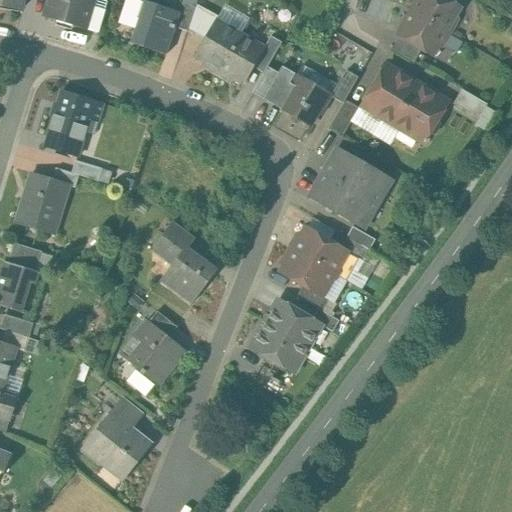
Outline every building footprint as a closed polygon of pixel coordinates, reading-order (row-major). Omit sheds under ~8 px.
[(20,11),(22,0),(0,0),(0,2),(19,6),(19,10),(20,11)] [(85,30),(85,29),(93,0),(48,0),(43,17),(85,30)] [(138,0),(144,2),(144,3),(148,4),(143,18),(139,17),(131,43),(166,54),(180,13),(156,5),(157,0),(138,0)] [(447,0),(417,0),(415,3),(415,4),(411,11),(449,33),(456,21),(455,16),(460,7),(447,0)] [(179,12),(180,13),(175,27),(187,31),(195,7),(182,3),(179,12)] [(215,20),(216,19),(217,19),(218,16),(196,5),(188,29),(188,30),(204,39),(215,20)] [(397,35),(402,38),(402,39),(431,56),(436,47),(442,45),(449,33),(411,11),(397,35)] [(206,70),(216,75),(240,34),(216,20),(195,56),(209,64),(206,70)] [(229,76),(239,82),(240,82),(243,84),(264,48),(240,34),(216,75),(226,81),(229,76)] [(271,36),(268,40),(268,41),(264,47),(264,49),(253,67),(264,73),(281,43),(271,36)] [(421,50),(402,39),(398,37),(392,48),(414,61),(421,50)] [(350,61),(366,65),(370,49),(355,45),(350,61)] [(416,84),(385,66),(362,105),(393,124),(416,84)] [(342,103),(345,98),(346,98),(357,78),(346,71),(331,96),(342,103)] [(280,109),(281,109),(281,110),(308,125),(316,113),(319,112),(322,106),(321,103),(319,102),(325,92),(299,77),(280,109)] [(423,142),(447,103),(416,84),(393,124),(423,142)] [(487,104),(472,96),(461,89),(453,104),(478,118),(487,104)] [(103,105),(90,101),(89,100),(89,99),(86,98),(81,96),(80,98),(61,92),(45,146),(78,156),(89,120),(98,123),(103,105)] [(345,100),(333,120),(328,129),(341,137),(359,108),(345,100)] [(338,150),(324,174),(376,204),(389,180),(338,150)] [(71,173),(92,180),(98,181),(101,169),(75,161),(71,173)] [(79,176),(66,172),(56,169),(52,179),(68,185),(68,186),(75,188),(79,176)] [(68,185),(36,175),(31,173),(16,222),(53,234),(54,232),(68,185)] [(361,228),(376,204),(324,174),(310,198),(361,228)] [(173,222),(164,233),(187,250),(195,238),(173,222)] [(374,240),(353,228),(353,227),(352,227),(346,237),(369,250),(374,240)] [(346,251),(306,228),(293,251),(333,274),(346,251)] [(335,231),(332,235),(329,241),(346,251),(346,252),(354,257),(360,246),(335,231)] [(160,280),(193,303),(216,270),(187,250),(164,233),(151,251),(171,265),(160,280)] [(36,263),(39,251),(16,244),(13,255),(36,263)] [(320,295),(333,274),(293,251),(280,273),(320,296),(320,295)] [(36,263),(30,261),(29,261),(13,256),(10,264),(3,263),(0,273),(0,305),(26,313),(38,273),(33,272),(36,263)] [(296,296),(318,309),(319,309),(322,311),(329,300),(320,295),(320,296),(302,286),(296,296)] [(279,300),(267,321),(308,345),(320,324),(279,300)] [(312,319),(318,323),(320,324),(320,325),(332,332),(338,321),(318,309),(312,319)] [(148,322),(157,330),(168,338),(177,327),(157,311),(148,322)] [(4,315),(0,326),(0,327),(0,329),(28,338),(33,324),(4,315)] [(292,373),(308,345),(267,321),(251,349),(292,373)] [(157,384),(177,359),(183,351),(148,322),(121,355),(141,371),(140,372),(142,374),(143,374),(144,373),(157,384)] [(2,343),(13,347),(15,347),(15,348),(24,351),(28,338),(6,331),(2,343)] [(1,392),(11,360),(15,348),(0,343),(0,417),(9,420),(16,397),(1,392)] [(141,412),(125,400),(123,398),(114,409),(132,424),(141,412)] [(114,409),(112,410),(112,411),(84,446),(123,480),(153,445),(131,426),(132,424),(132,423),(114,409)] [(0,430),(5,433),(9,420),(0,417),(0,430)] [(11,454),(5,452),(0,449),(0,472),(3,473),(11,454)]
